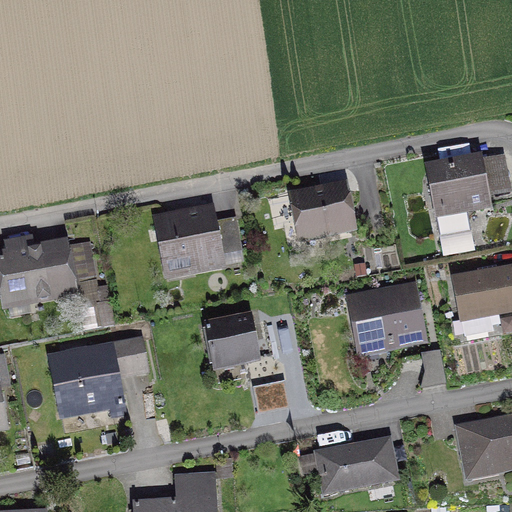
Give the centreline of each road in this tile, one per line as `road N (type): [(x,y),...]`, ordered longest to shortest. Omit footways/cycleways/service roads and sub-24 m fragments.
road 1 (residential): [(511,386),(0,484)]
road 2 (residential): [(0,227),(511,132)]
